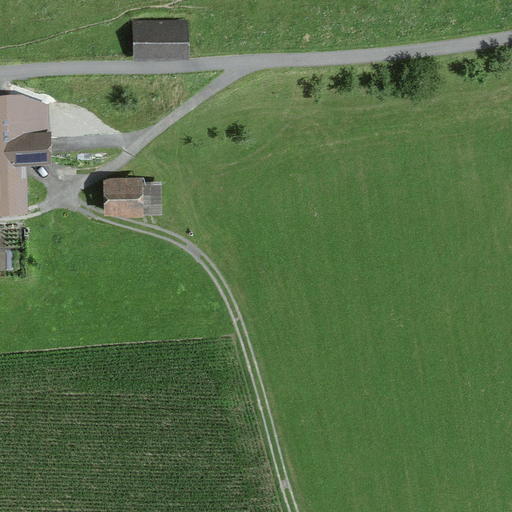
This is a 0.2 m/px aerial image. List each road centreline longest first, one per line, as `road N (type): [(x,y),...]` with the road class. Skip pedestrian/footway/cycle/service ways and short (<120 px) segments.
road 1 (track): [(235,62),(63,191),(64,206),(172,241),(213,279),(291,511)]
road 2 (residential): [(511,36),(459,47),(0,72)]
